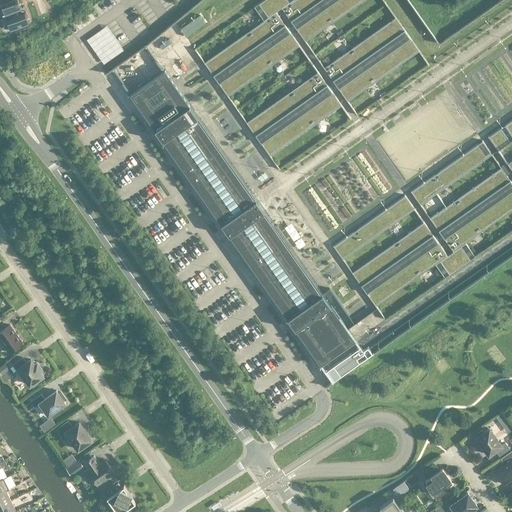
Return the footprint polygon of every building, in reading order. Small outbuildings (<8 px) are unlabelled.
[(18,0),(11,0),(0,4),(0,5),(2,4),(5,13),(3,14),(3,15),(22,8),(18,0)] [(263,0),(254,7),(264,20),(259,24),(248,31),(204,62),(228,96),(300,45),(276,12),(282,8),(306,41),(364,0),(263,0)] [(25,12),(7,19),(9,25),(11,24),(13,29),(29,23),(25,12)] [(200,15),(180,30),(186,37),(206,23),(200,15)] [(419,51),(396,17),(324,68),(348,101),(419,51)] [(77,22),(81,27),(86,23),(83,18),(77,22)] [(75,31),(81,27),(77,22),(71,26),(75,31)] [(165,69),(130,94),(321,365),(333,382),(368,357),(356,340),(348,329),(174,81),(165,69)] [(342,105),(318,72),(247,122),(270,156),(342,105)] [(511,120),(489,136),(488,136),(489,137),(498,150),(511,140),(511,159),(507,163),(511,169),(511,120)] [(411,191),(421,204),(492,154),(483,140),(482,141),(412,191),(411,190),(411,191)] [(511,209),(511,181),(502,167),(430,217),(453,251),(448,255),(424,222),(352,272),(376,306),(421,274),(435,264),(445,278),(475,256),(466,243),(511,209)] [(334,245),(333,245),(343,259),(415,209),(405,195),(405,196),(334,245)] [(23,343),(10,325),(1,331),(0,328),(0,339),(9,352),(23,343)] [(27,362),(23,357),(13,364),(17,370),(19,369),(30,384),(43,376),(39,370),(41,369),(37,363),(35,364),(31,359),(27,362)] [(6,364),(0,368),(0,372),(2,375),(10,369),(6,364)] [(59,393),(57,390),(45,399),(41,394),(31,401),(35,406),(40,403),(49,415),(54,412),(55,414),(62,409),(61,407),(66,403),(64,400),(66,399),(61,392),(59,393)] [(506,417),(502,412),(496,416),(500,421),(506,417)] [(68,419),(56,427),(64,439),(69,436),(78,449),(91,440),(92,440),(91,439),(87,433),(86,432),(84,430),(85,430),(84,429),(80,423),(79,422),(79,423),(73,427),(68,419)] [(501,445),(490,428),(484,432),(482,430),(476,434),(478,436),(477,437),(482,444),(484,447),(484,448),(485,448),(489,454),(496,450),(500,456),(510,449),(505,442),(501,445)] [(511,450),(502,458),(506,464),(496,471),(505,484),(511,479),(511,450)] [(100,464),(94,455),(84,462),(90,471),(89,472),(97,485),(115,473),(106,460),(100,464)] [(79,459),(66,467),(71,474),(83,466),(79,459)] [(425,480),(436,496),(450,486),(446,481),(450,479),(443,468),(439,471),(434,464),(424,471),(428,478),(425,480)] [(4,478),(1,479),(1,480),(0,480),(0,492),(6,490),(9,489),(4,478)] [(404,481),(393,488),(398,496),(409,488),(404,481)] [(118,483),(107,491),(110,495),(107,498),(117,511),(122,511),(136,503),(132,497),(133,494),(128,491),(124,486),(122,487),(118,483)] [(6,490),(0,492),(0,505),(11,500),(6,490)] [(463,496),(460,491),(449,498),(453,503),(451,505),(455,511),(468,511),(477,506),(472,499),(472,498),(470,495),(469,494),(469,495),(468,493),(463,496)] [(400,507),(393,497),(380,506),(383,510),(379,511),(405,511),(401,506),(400,507)] [(0,511),(12,511),(16,510),(11,500),(0,505),(0,511)]
